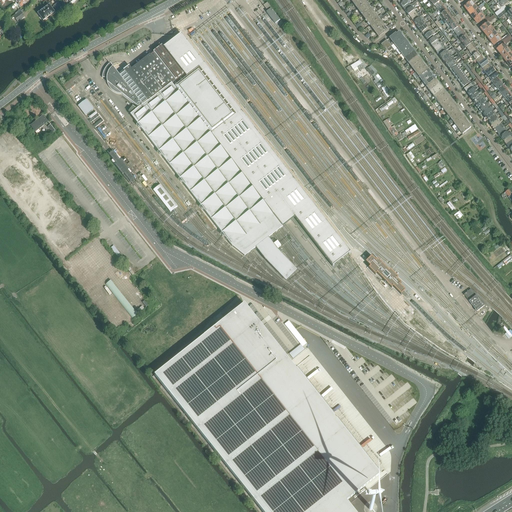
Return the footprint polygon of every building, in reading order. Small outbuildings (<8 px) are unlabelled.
[(20,0),(16,3),(15,4),(17,7),(18,6),(20,8),(29,1),(28,0),(20,0)] [(265,4),(261,0),(259,0),(266,10),(271,7),(267,2),(265,4)] [(357,9),(366,3),(363,0),(358,0),(353,4),(357,9)] [(406,0),(400,5),(403,9),(408,4),(411,2),(409,0),(406,0)] [(433,0),(429,4),(426,6),(428,8),(429,8),(430,6),(432,8),(440,2),(438,0),(433,0)] [(500,10),(507,4),(504,0),(502,0),(497,5),(500,10)] [(405,12),(417,3),(416,1),(410,6),(408,4),(403,9),(405,12)] [(436,12),(444,6),(440,1),(440,2),(432,8),(434,11),(435,11),(436,12)] [(467,12),(475,6),(471,2),(464,7),(467,12)] [(58,3),(53,7),(57,13),(62,9),(58,3)] [(361,15),(370,8),(366,3),(357,9),(361,15)] [(481,8),(483,7),(485,5),(484,3),(477,8),(475,6),(467,12),(470,16),(478,10),(479,9),(481,8)] [(416,4),(405,12),(408,16),(416,9),(415,7),(417,6),(416,4)] [(49,6),(38,14),(43,21),(55,13),(49,6)] [(441,15),(447,10),(444,6),(436,12),(434,13),(435,14),(435,15),(439,12),(441,15)] [(366,21),(374,14),(370,8),(361,15),(366,21)] [(271,9),(266,12),(275,24),(280,20),(271,9)] [(411,19),(419,13),(418,11),(415,13),(414,11),(416,9),(408,16),(411,19)] [(478,10),(470,16),(473,20),(481,15),(481,14),(483,13),(480,9),(479,9),(478,10)] [(442,20),(450,14),(447,10),(441,15),(439,16),(442,20)] [(421,16),(419,14),(419,13),(411,19),(413,23),(422,16),(421,16)] [(370,26),(379,20),(374,14),(366,21),(370,26)] [(445,25),(453,18),(450,14),(442,20),(441,21),(444,25),(445,25)] [(30,15),(21,22),(25,28),(35,21),(30,15)] [(484,19),(484,18),(481,15),(473,20),(477,25),(484,19),(486,21),(489,19),(487,17),(484,19)] [(483,33),(491,27),(488,23),(496,18),(494,15),(489,19),(486,21),(487,23),(480,29),(483,33)] [(421,17),(413,23),(416,26),(424,20),(421,17)] [(448,29),(456,23),(453,18),(445,25),(448,29)] [(374,32),(383,25),(379,20),(370,26),(374,32)] [(419,30),(427,24),(424,20),(416,26),(419,30)] [(448,29),(447,29),(448,31),(451,30),(453,32),(459,27),(456,23),(448,29)] [(421,33),(430,27),(427,24),(419,30),(421,33)] [(378,37),(387,31),(383,25),(374,32),(378,37)] [(424,37),(432,31),(430,27),(421,33),(424,37)] [(453,32),(450,34),(451,35),(452,34),(454,37),(463,31),(459,27),(453,32)] [(486,38),(494,32),(491,27),(483,33),(486,38)] [(427,41),(435,34),(432,31),(424,37),(427,41)] [(454,37),(454,38),(457,41),(457,42),(465,36),(466,35),(463,31),(454,37)] [(490,42),(497,36),(494,32),(486,38),(490,42)] [(386,50),(403,38),(400,34),(397,33),(396,34),(395,34),(389,39),(392,43),(390,44),(387,41),(381,45),(384,48),(386,50)] [(102,76),(102,78),(107,78),(107,80),(107,82),(107,83),(108,86),(110,89),(112,91),(114,92),(116,93),(119,94),(121,94),(123,96),(137,108),(136,109),(133,107),(128,112),(131,115),(130,115),(138,125),(232,247),(244,257),(255,248),(283,279),(295,268),(268,238),(282,228),(271,213),(272,213),(271,212),(276,208),(286,222),(286,221),(289,219),(282,210),(279,206),(283,203),(286,207),(295,218),(296,219),(332,267),(334,266),(333,264),(347,252),(349,254),(351,253),(350,253),(245,116),(205,64),(196,54),(181,34),(164,48),(162,46),(160,47),(159,47),(159,48),(156,50),(155,50),(155,51),(153,53),(154,53),(150,56),(150,55),(137,65),(132,69),(129,66),(123,71),(118,75),(110,64),(108,65),(106,68),(105,69),(104,70),(103,72),(103,74),(102,76)] [(502,43),(510,37),(508,35),(501,40),(497,36),(490,42),(493,46),(500,41),(502,43)] [(436,36),(428,42),(431,46),(437,41),(438,40),(436,37),(437,37),(436,36)] [(465,36),(457,42),(459,44),(458,45),(459,47),(460,46),(468,40),(465,36)] [(499,55),(507,49),(505,46),(507,45),(506,44),(511,40),(510,37),(502,43),(503,45),(496,50),(499,55)] [(391,47),(386,50),(389,52),(392,49),(394,51),(395,51),(397,50),(397,49),(407,42),(403,38),(394,44),(391,47)] [(436,53),(444,46),(443,45),(447,42),(446,40),(443,42),(442,43),(433,49),(436,53)] [(463,51),(466,48),(472,44),(471,44),(468,40),(460,46),(463,51)] [(441,41),(438,43),(437,41),(431,46),(433,49),(442,43),(441,41)] [(397,50),(395,51),(396,52),(399,55),(401,54),(410,47),(407,42),(397,49),(397,50)] [(467,51),(465,52),(467,54),(475,48),(472,43),(471,44),(472,44),(466,48),(467,51)] [(439,56),(447,50),(444,46),(436,53),(439,56)] [(405,59),(414,52),(410,47),(401,54),(405,59)] [(470,58),(479,52),(475,48),(467,54),(470,58)] [(441,60),(454,51),(453,49),(449,52),(447,50),(439,56),(441,60)] [(511,51),(511,50),(509,51),(507,49),(499,55),(503,59),(511,51)] [(444,64),(453,57),(451,55),(453,54),(455,52),(454,51),(441,60),(444,64)] [(511,58),(511,55),(511,54),(511,51),(503,59),(506,63),(511,58)] [(408,63),(417,56),(414,52),(405,59),(408,63)] [(474,62),(482,56),(479,52),(470,58),(473,63),(474,62)] [(412,68),(421,61),(417,56),(408,63),(412,68)] [(447,67),(459,58),(458,56),(456,58),(454,59),(453,57),(444,64),(447,67)] [(482,56),(474,62),(475,64),(476,63),(478,65),(485,60),(482,56)] [(449,71),(456,66),(458,64),(456,62),(460,59),(459,58),(447,67),(449,71)] [(480,71),(488,65),(485,60),(478,65),(481,68),(479,69),(480,71)] [(360,61),(351,66),(353,70),(362,65),(364,69),(366,68),(362,63),(360,61)] [(415,73),(424,66),(421,61),(412,68),(415,73)] [(485,74),(491,69),(488,65),(480,71),(481,72),(483,71),(485,74)] [(414,73),(412,75),(416,80),(419,77),(428,71),(424,66),(415,73),(414,73)] [(452,74),(460,68),(458,66),(450,71),(452,74)] [(455,78),(462,72),(460,68),(452,74),(455,78)] [(486,79),(494,73),(491,69),(485,74),(486,76),(484,77),(486,79)] [(422,82),(431,75),(428,71),(419,77),(422,82)] [(457,81),(465,75),(462,72),(455,78),(457,81)] [(494,73),(486,79),(489,83),(491,82),(497,77),(494,73)] [(78,75),(63,86),(67,91),(74,85),(72,83),(80,77),(78,75)] [(426,87),(435,80),(431,75),(422,82),(426,87)] [(460,85),(468,79),(465,75),(457,81),(460,85)] [(493,85),(491,86),(492,88),(501,81),(497,77),(491,82),(493,85)] [(463,88),(470,83),(468,79),(460,85),(463,88)] [(430,92),(439,85),(435,80),(426,87),(430,92)] [(497,91),(498,90),(504,85),(501,81),(492,88),(493,90),(495,88),(497,91)] [(467,94),(476,87),(473,83),(464,90),(467,94)] [(433,96),(442,90),(439,85),(430,92),(433,96)] [(499,96),(507,89),(504,85),(498,90),(499,92),(497,94),(499,96)] [(384,87),(381,89),(383,92),(381,93),(386,99),(387,98),(390,96),(388,93),(389,93),(387,89),(386,89),(385,87),(384,87)] [(470,98),(476,93),(475,91),(477,89),(476,87),(467,94),(470,98)] [(504,98),(510,94),(507,89),(499,96),(500,98),(502,96),(504,98)] [(437,101),(446,94),(442,90),(433,96),(437,101)] [(473,102),(482,95),(480,93),(478,95),(476,93),(470,98),(473,102)] [(440,106),(449,99),(446,94),(437,101),(440,106)] [(504,98),(503,100),(504,102),(504,103),(505,104),(511,99),(511,95),(510,94),(504,98)] [(484,99),(484,98),(482,95),(473,102),(476,106),(484,99)] [(87,98),(77,104),(94,127),(103,120),(87,98)] [(444,110),(453,104),(449,99),(440,106),(444,110)] [(479,110),(486,104),(485,103),(486,102),(484,99),(476,106),(479,110)] [(391,101),(379,110),(381,112),(393,103),(391,101)] [(482,114),(491,107),(488,103),(486,104),(479,110),(482,114)] [(447,115),(456,108),(453,104),(444,110),(447,115)] [(485,118),(494,111),(491,107),(482,114),(485,118)] [(460,113),(456,108),(447,115),(448,116),(446,117),(449,120),(450,119),(451,120),(460,113)] [(498,113),(495,115),(493,112),(494,111),(485,118),(488,122),(499,113),(498,113)] [(501,118),(504,116),(501,112),(499,113),(488,122),(491,126),(499,119),(497,116),(499,114),(501,118)] [(455,125),(464,118),(460,113),(451,120),(453,123),(455,125)] [(36,132),(48,122),(43,115),(42,115),(43,116),(30,126),(30,125),(37,134),(36,132)] [(504,122),(507,120),(504,116),(501,118),(499,119),(491,126),(494,130),(501,125),(499,123),(503,120),(504,122)] [(458,129),(467,123),(464,118),(455,125),(458,129)] [(471,128),(468,124),(467,123),(458,129),(460,131),(462,134),(471,128)] [(415,125),(408,129),(409,131),(411,134),(417,130),(415,125)] [(497,134),(504,128),(503,126),(502,126),(501,125),(494,130),(497,134)] [(390,128),(388,130),(389,132),(392,131),(396,136),(398,134),(397,133),(396,133),(393,128),(392,129),(391,128),(390,128)] [(500,138),(507,133),(505,131),(506,130),(504,128),(497,134),(500,138)] [(418,131),(407,138),(408,140),(420,133),(418,131)] [(503,142),(511,135),(510,133),(508,134),(507,133),(500,138),(503,142)] [(506,146),(511,141),(511,135),(503,142),(506,146)] [(131,172),(119,157),(118,158),(113,151),(111,153),(108,155),(116,164),(114,165),(129,184),(130,183),(131,183),(133,182),(135,180),(130,173),(131,172)] [(408,154),(406,155),(410,161),(413,165),(415,164),(412,160),(412,159),(408,154)] [(436,154),(426,160),(427,163),(437,156),(436,154)] [(367,261),(365,262),(370,267),(369,268),(368,268),(375,275),(377,274),(391,288),(393,287),(401,295),(402,294),(404,291),(405,291),(400,285),(401,283),(397,279),(398,278),(390,270),(389,271),(378,259),(376,261),(371,256),(371,257),(368,260),(367,261)] [(138,314),(111,280),(105,285),(132,318),(138,314)] [(471,289),(463,295),(477,312),(484,306),(471,289)] [(233,313),(154,375),(262,511),(355,511),(346,501),(381,473),(297,367),(295,369),(244,304),(233,313)] [(367,503),(366,504),(365,505),(364,507),(364,508),(364,510),(364,511),(376,511),(377,511),(377,510),(377,509),(377,507),(377,506),(376,504),(375,503),(373,503),(372,502),(370,502),(368,502),(367,503)]
